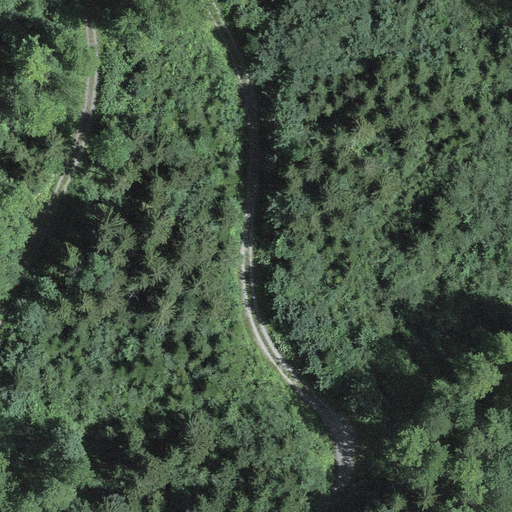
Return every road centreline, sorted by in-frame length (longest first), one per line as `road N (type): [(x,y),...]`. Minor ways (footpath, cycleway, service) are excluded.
road 1 (track): [(327,511),(356,434),(261,354),(248,299),(256,87),(205,0)]
road 2 (track): [(90,0),(94,77),(78,177),(0,312)]
